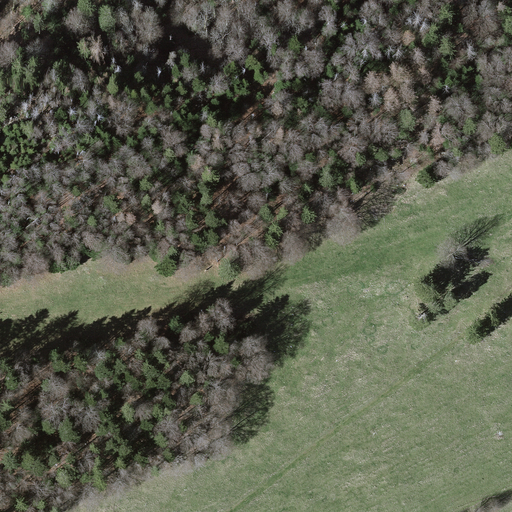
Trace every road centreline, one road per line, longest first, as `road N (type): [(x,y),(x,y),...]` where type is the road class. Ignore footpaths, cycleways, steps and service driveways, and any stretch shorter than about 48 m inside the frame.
road 1 (track): [(511,296),(219,511)]
road 2 (track): [(511,206),(376,260)]
